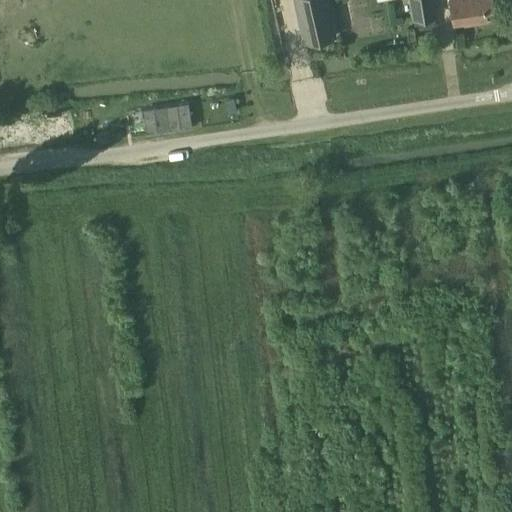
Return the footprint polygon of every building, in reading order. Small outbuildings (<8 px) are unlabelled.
[(295,0),(305,42),(309,41),(312,45),(320,43),(321,38),(335,35),(327,0),(295,0)] [(438,16),(435,0),(408,0),(412,20),(438,16)] [(497,16),(493,0),(449,0),(453,23),(497,16)] [(142,111),(146,134),(192,127),(188,104),(142,111)] [(61,112),(8,119),(10,132),(0,133),(0,147),(65,138),(61,112)] [(108,131),(95,134),(97,140),(97,142),(110,140),(109,138),(108,131)]
